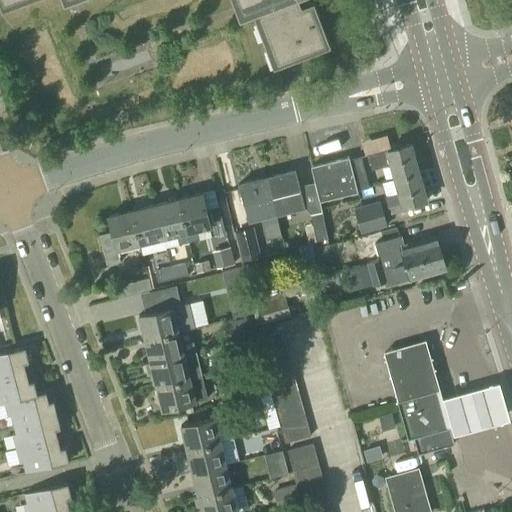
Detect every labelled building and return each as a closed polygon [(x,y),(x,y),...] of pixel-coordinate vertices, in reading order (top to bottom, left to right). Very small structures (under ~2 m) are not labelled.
[(237,0),(237,1),(233,2),(234,4),(243,0),(257,0),(260,7),(252,10),(252,12),(256,10),(261,23),(265,21),(270,34),(262,38),(262,39),(266,37),(271,50),(276,48),(281,62),(272,65),(273,67),(330,45),(313,0),(293,8),(290,0),(237,0)] [(394,179),(417,172),(409,143),(401,145),(401,144),(366,153),(371,170),(390,164),(394,179)] [(358,191),(358,190),(349,159),(349,156),(310,166),(319,201),(321,200),(323,207),(355,199),(354,192),(358,191)] [(369,187),(360,156),(349,159),(358,190),(369,187)] [(294,170),(266,177),(276,216),(303,209),(299,190),(299,189),(294,170)] [(417,172),(394,179),(398,194),(385,197),(389,213),(418,205),(417,203),(425,201),(417,172)] [(276,216),(266,177),(239,184),(243,203),(244,203),(248,222),(276,216)] [(218,206),(206,209),(202,193),(178,199),(188,241),(225,232),(218,206)] [(188,241),(178,199),(155,205),(163,238),(176,234),(178,243),(188,241)] [(354,208),(361,233),(385,226),(378,202),(354,208)] [(163,238),(155,205),(131,211),(139,243),(163,238)] [(323,210),(308,214),(314,241),(330,237),(323,210)] [(108,217),(111,233),(99,236),(106,265),(120,261),(117,249),(139,243),(131,211),(108,217)] [(237,232),(243,259),(259,256),(252,229),(237,232)] [(349,250),(345,235),(325,241),(329,256),(349,250)] [(374,243),(378,258),(367,261),(370,273),(381,270),(441,253),(436,237),(398,247),(396,237),(374,243)] [(314,255),(311,242),(298,245),(301,258),(314,255)] [(381,270),(370,273),(373,283),(385,280),(388,283),(408,278),(445,269),(441,253),(381,270)] [(252,291),(274,285),(267,259),(245,265),(252,291)] [(196,273),(210,270),(208,260),(194,263),(196,273)] [(184,263),(170,267),(173,279),(188,275),(184,263)] [(173,279),(170,267),(155,271),(158,283),(173,279)] [(237,286),(233,271),(222,273),(226,289),(237,286)] [(318,286),(328,283),(326,273),(315,276),(318,286)] [(442,277),(424,280),(427,296),(445,293),(442,277)] [(111,287),(114,298),(115,300),(151,290),(148,278),(111,287)] [(379,308),(421,299),(417,281),(359,293),(361,303),(377,299),(379,308)] [(285,296),(255,304),(261,324),(290,316),(285,296)] [(144,339),(178,331),(172,307),(139,315),(144,339)] [(234,332),(249,328),(246,315),(230,319),(234,332)] [(259,350),(285,342),(282,330),(255,338),(259,350)] [(178,331),(144,339),(150,363),(184,355),(178,331)] [(254,355),(250,339),(232,344),(237,360),(254,355)] [(285,342),(259,350),(262,361),(288,354),(285,342)] [(394,395),(435,383),(423,342),(382,355),(394,395)] [(26,362),(29,362),(25,347),(0,353),(0,378),(28,372),(26,362)] [(156,386),(189,378),(202,375),(196,352),(184,355),(150,363),(156,386)] [(291,365),(288,354),(262,361),(265,372),(291,365)] [(295,377),(291,365),(265,372),(268,384),(295,377)] [(28,372),(0,378),(0,404),(5,403),(4,402),(37,393),(33,380),(31,381),(28,372)] [(202,375),(189,378),(156,386),(161,410),(207,399),(202,375)] [(298,389),(295,377),(268,384),(272,397),(298,389)] [(495,381),(444,394),(454,432),(505,418),(495,381)] [(437,391),(435,383),(394,395),(396,403),(397,403),(408,439),(413,437),(418,454),(454,444),(438,391),(437,391)] [(301,400),(298,389),(272,397),(275,408),(301,400)] [(44,391),(37,393),(4,402),(5,403),(8,417),(11,416),(13,425),(57,414),(53,400),(50,401),(48,391),(44,392),(44,391)] [(301,400),(275,408),(278,420),(304,412),(301,400)] [(308,424),(304,412),(278,420),(281,431),(308,424)] [(13,425),(16,434),(13,435),(16,449),(60,438),(58,429),(60,428),(57,414),(13,425)] [(186,450),(219,442),(213,418),(181,426),(186,450)] [(152,420),(130,429),(140,451),(162,441),(152,420)] [(311,435),(308,424),(281,431),(284,442),(311,435)] [(60,438),(16,449),(20,463),(23,462),(26,472),(69,461),(65,446),(62,447),(60,438)] [(225,465),(219,442),(186,450),(192,473),(225,465)] [(290,463),(316,455),(313,443),(287,450),(290,463)] [(364,451),(367,461),(380,457),(377,447),(364,451)] [(319,467),(316,455),(290,463),(294,474),(319,467)] [(357,462),(347,463),(352,497),(361,496),(357,462)] [(230,488),(225,465),(192,473),(198,496),(230,488)] [(319,467),(294,474),(297,486),(323,478),(319,467)] [(395,511),(428,511),(419,478),(409,481),(406,473),(386,478),(395,511)] [(326,490),(323,478),(297,486),(300,498),(326,490)] [(27,503),(24,504),(25,511),(52,511),(71,507),(69,498),(71,497),(67,482),(24,493),(27,503)] [(275,492),(280,510),(300,504),(295,487),(275,492)] [(235,511),(230,488),(198,496),(201,511),(235,511)] [(329,502),(326,490),(300,498),(303,509),(329,502)] [(332,511),(329,502),(303,509),(304,511),(332,511)]
